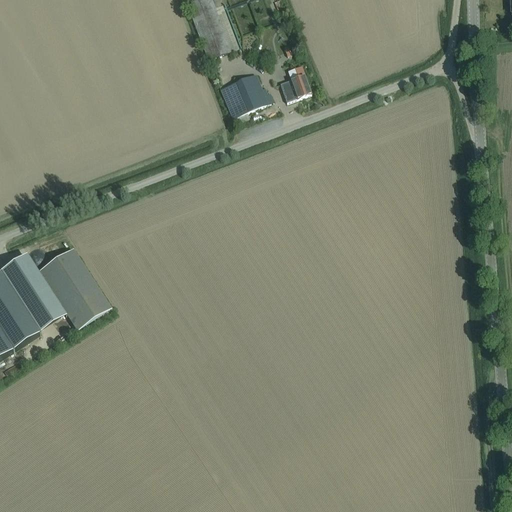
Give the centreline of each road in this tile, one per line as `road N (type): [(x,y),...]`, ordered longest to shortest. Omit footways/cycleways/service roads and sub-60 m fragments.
road 1 (unclassified): [(0,240),(447,65)]
road 2 (tertiary): [(511,511),(481,167)]
road 3 (tertiary): [(481,167),(472,0)]
